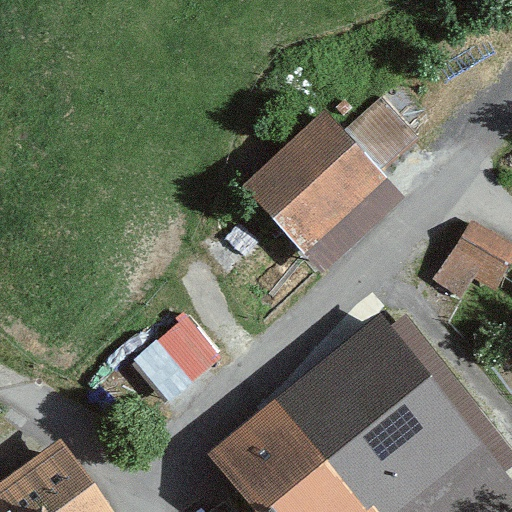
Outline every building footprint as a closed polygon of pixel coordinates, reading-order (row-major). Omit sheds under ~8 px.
[(351,124),(388,158),(435,106),(397,72),(351,124)] [(316,274),(402,194),(317,103),(231,184),(316,274)] [(511,234),(473,211),(435,273),(479,299),(511,243),(511,234)] [(511,511),(511,482),(372,302),(188,445),(239,511),(511,511)] [(132,352),(172,397),(227,349),(186,304),(132,352)] [(106,511),(50,431),(0,466),(0,511),(106,511)]
